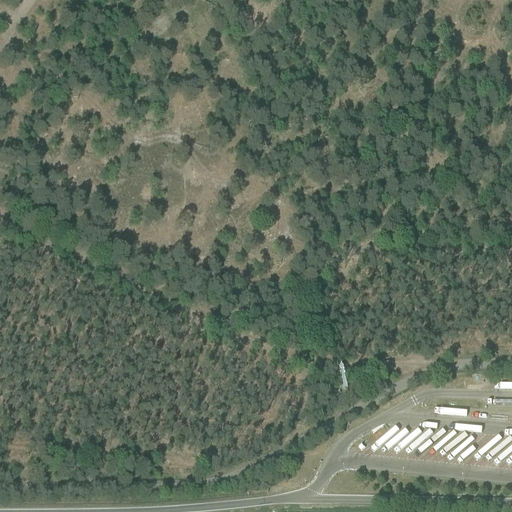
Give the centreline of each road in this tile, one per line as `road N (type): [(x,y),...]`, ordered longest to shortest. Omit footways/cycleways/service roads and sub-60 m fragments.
road 1 (unclassified): [(511,364),(441,368),(224,476),(182,486),(0,485)]
road 2 (track): [(441,368),(305,369),(0,237)]
road 3 (motorway): [(276,500),(142,511)]
